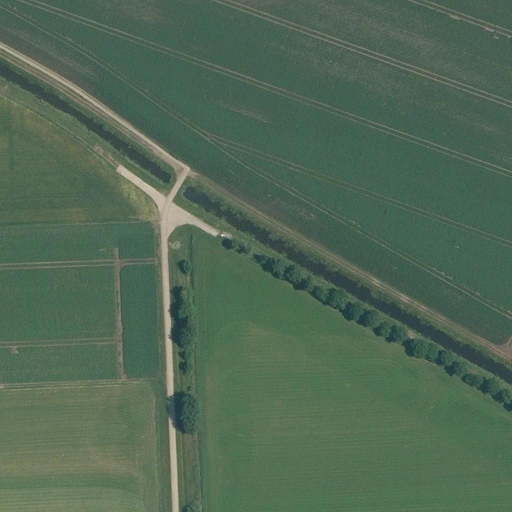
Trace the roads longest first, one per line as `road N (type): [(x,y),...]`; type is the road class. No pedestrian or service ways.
road 1 (track): [(116,168),(213,233),(511,401)]
road 2 (track): [(186,172),(511,359)]
road 3 (track): [(175,511),(164,223),(186,172)]
